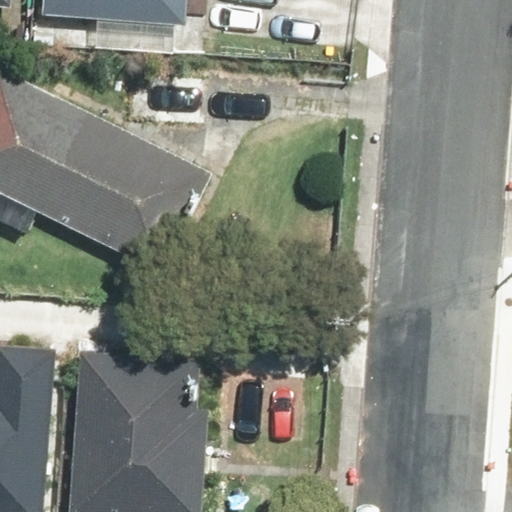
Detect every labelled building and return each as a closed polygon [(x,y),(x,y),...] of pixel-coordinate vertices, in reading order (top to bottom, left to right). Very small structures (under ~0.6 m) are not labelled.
[(33,0),(32,33),(184,40),(185,0),(33,0)] [(131,63),(126,122),(211,129),(216,70),(131,63)] [(0,79),(0,214),(148,289),(202,181),(0,79)] [(0,507),(38,511),(58,341),(2,335),(0,348),(0,507)] [(198,511),(203,357),(65,353),(60,511),(198,511)]
